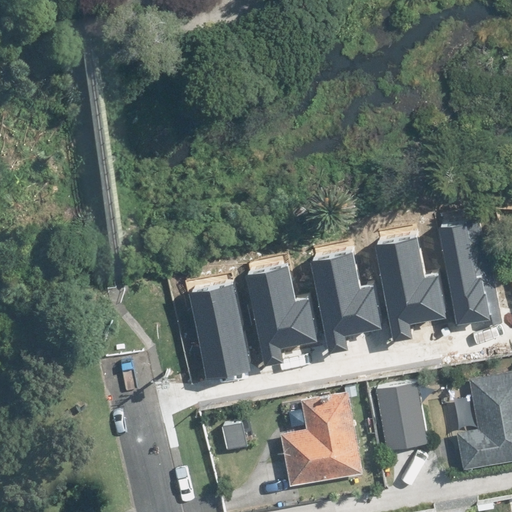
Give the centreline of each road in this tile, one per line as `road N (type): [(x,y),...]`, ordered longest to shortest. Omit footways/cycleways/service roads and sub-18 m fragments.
road 1 (unknown): [(511,447),(178,511)]
road 2 (residential): [(163,511),(133,375)]
